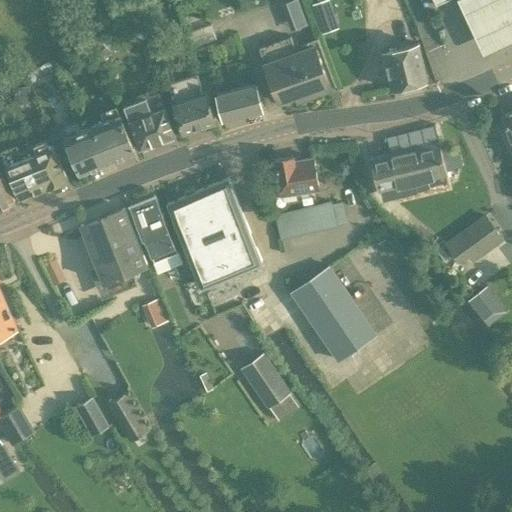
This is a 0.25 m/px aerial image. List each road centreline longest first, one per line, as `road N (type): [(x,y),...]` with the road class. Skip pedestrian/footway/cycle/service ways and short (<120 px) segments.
road 1 (secondary): [(0,229),(217,147),(392,113),(511,74)]
road 2 (unknown): [(273,265),(326,363),(364,353),(409,320)]
road 3 (unknown): [(237,142),(273,265)]
